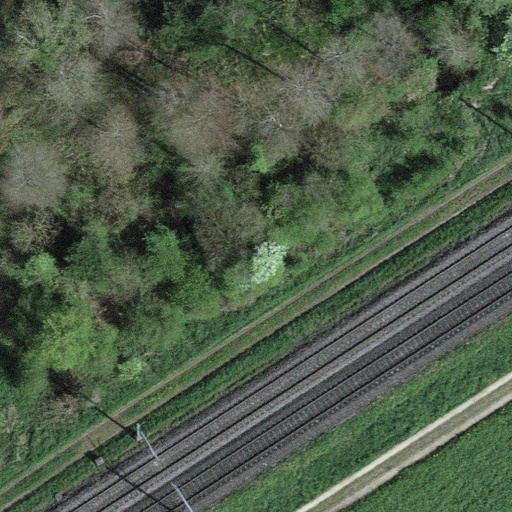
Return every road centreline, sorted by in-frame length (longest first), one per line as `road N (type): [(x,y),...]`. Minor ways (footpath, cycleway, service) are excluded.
road 1 (track): [(511,171),(0,501)]
road 2 (track): [(310,511),(511,381)]
